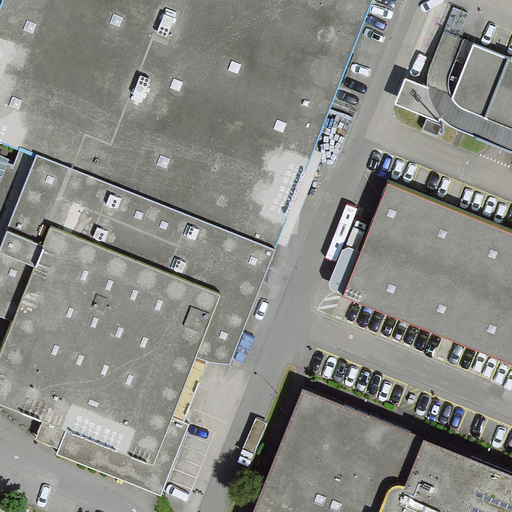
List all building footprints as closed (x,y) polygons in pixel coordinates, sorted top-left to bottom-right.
[(372,0),(0,0),(0,135),(21,143),(38,150),(11,217),(50,233),(56,218),(229,287),(204,350),(229,360),(372,0)] [(404,73),(393,102),(427,116),(452,126),(459,128),(465,131),(489,141),(502,146),(511,149),(511,55),(503,52),(491,47),(477,42),(444,29),(423,81),(404,73)] [(399,184),(388,179),(342,293),(354,297),(364,302),(376,306),(387,311),(399,316),(409,320),(421,325),(433,329),(444,334),(455,338),(467,343),(478,348),(489,352),(500,356),(511,361),(511,229),(499,224),(489,220),(477,215),(466,211),(455,206),(444,202),(433,197),(422,193),(410,188),(399,184)] [(180,411),(204,350),(229,287),(56,218),(50,233),(11,217),(0,244),(0,307),(17,314),(0,355),(0,393),(45,412),(35,437),(47,442),(59,447),(58,450),(161,491),(189,422),(177,418),(180,411)] [(511,511),(511,459),(404,415),(305,375),(248,511),(511,511)]
